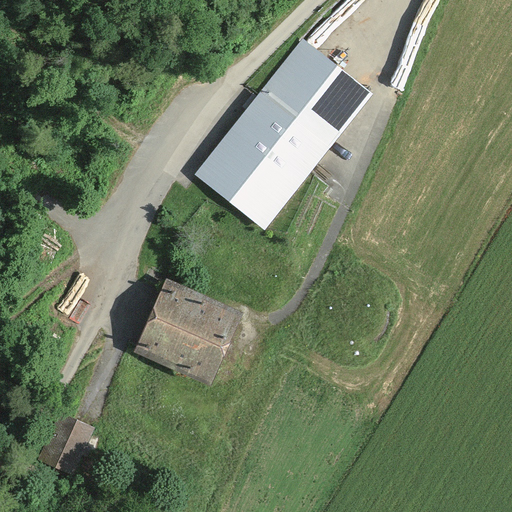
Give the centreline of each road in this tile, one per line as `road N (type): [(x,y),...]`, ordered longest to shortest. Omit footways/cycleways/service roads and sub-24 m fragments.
road 1 (residential): [(429,0),(296,301),(258,341),(203,457)]
road 2 (residential): [(319,0),(192,137),(121,264)]
road 3 (track): [(121,264),(0,509)]
